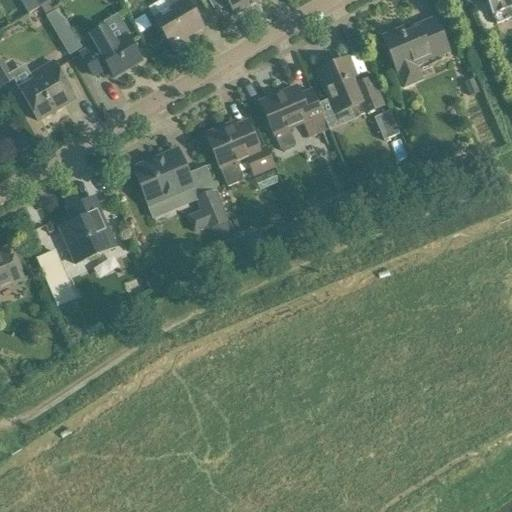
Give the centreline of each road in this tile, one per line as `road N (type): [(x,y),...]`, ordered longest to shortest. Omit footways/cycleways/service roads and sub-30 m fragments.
road 1 (track): [(0,425),(184,320),(511,181)]
road 2 (residential): [(0,194),(333,0)]
